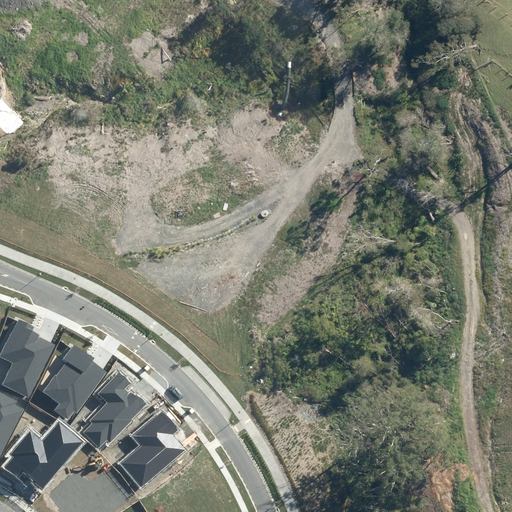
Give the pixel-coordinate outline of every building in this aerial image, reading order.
[(207,316),(219,327),(235,310),(223,299),(207,316)] [(34,327),(19,320),(1,356),(14,363),(3,385),(28,397),(55,344),(39,337),(41,334),(33,330),(34,327)] [(94,358),(75,344),(63,360),(66,363),(44,393),(59,404),(54,410),(67,419),(74,410),(77,412),(107,372),(92,361),(94,358)] [(132,383),(120,371),(96,394),(106,403),(88,421),(92,425),(84,433),(98,447),(106,438),(111,443),(149,406),(133,391),(131,393),(126,388),(132,383)] [(0,456),(25,403),(0,391),(0,456)] [(179,430),(162,409),(131,435),(140,445),(118,463),(140,490),(187,451),(173,435),(179,430)] [(42,492),(84,442),(60,421),(43,441),(30,430),(10,453),(13,456),(4,467),(28,487),(32,483),(42,492)]
